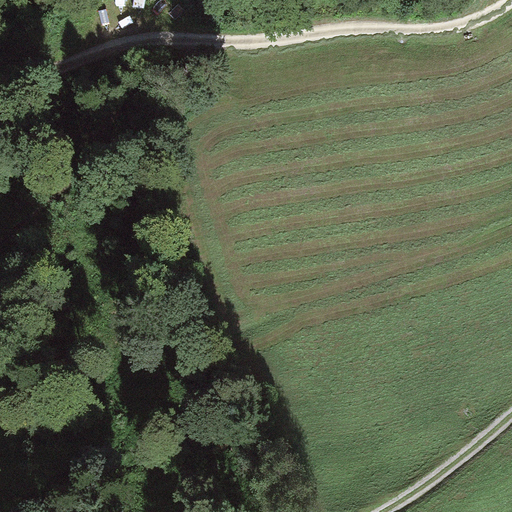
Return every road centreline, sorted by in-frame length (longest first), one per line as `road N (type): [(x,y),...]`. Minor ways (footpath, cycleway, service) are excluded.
road 1 (track): [(0,81),(156,38),(224,42),(350,28),(447,28),(511,0)]
road 2 (track): [(0,243),(113,120),(169,72),(224,42)]
road 3 (track): [(511,414),(383,511)]
